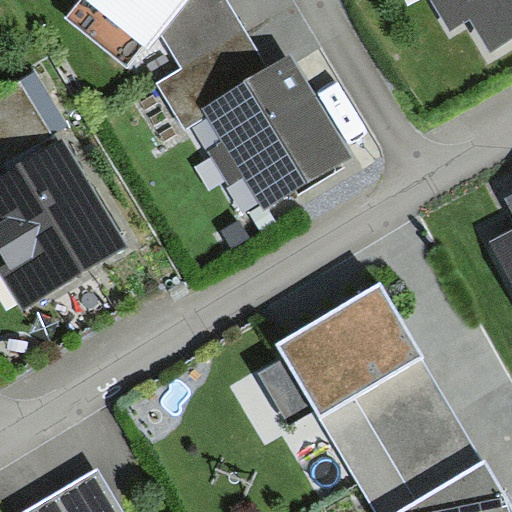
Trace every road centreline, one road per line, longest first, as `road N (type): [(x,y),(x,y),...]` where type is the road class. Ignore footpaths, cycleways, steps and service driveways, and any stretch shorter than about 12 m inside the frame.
road 1 (residential): [(0,435),(420,175)]
road 2 (residential): [(312,0),(420,175)]
